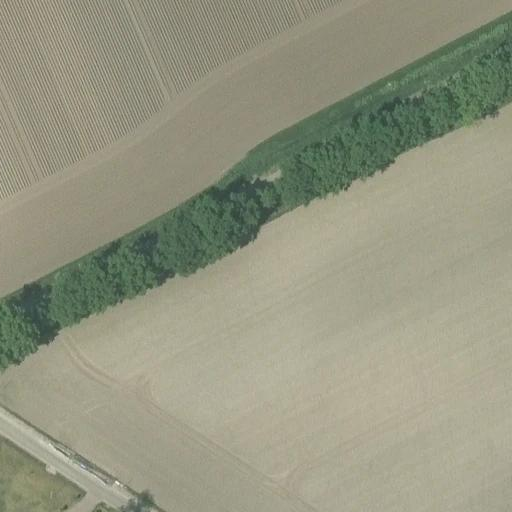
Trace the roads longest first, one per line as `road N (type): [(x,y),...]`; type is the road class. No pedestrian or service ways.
road 1 (unclassified): [(0,332),(511,70)]
road 2 (unclassified): [(132,511),(0,420)]
